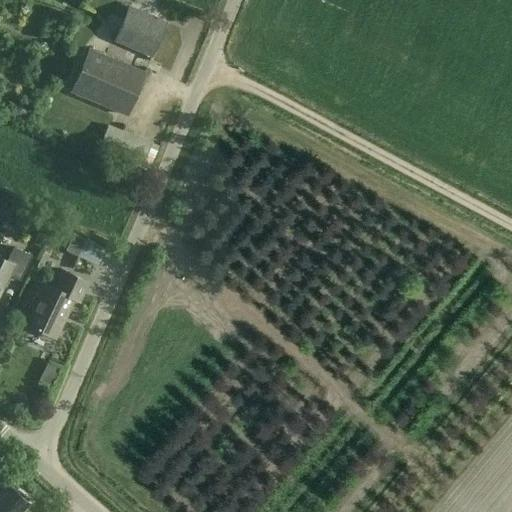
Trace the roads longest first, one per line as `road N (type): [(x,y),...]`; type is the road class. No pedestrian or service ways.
road 1 (unclassified): [(39,460),(234,0)]
road 2 (track): [(511,225),(208,63)]
